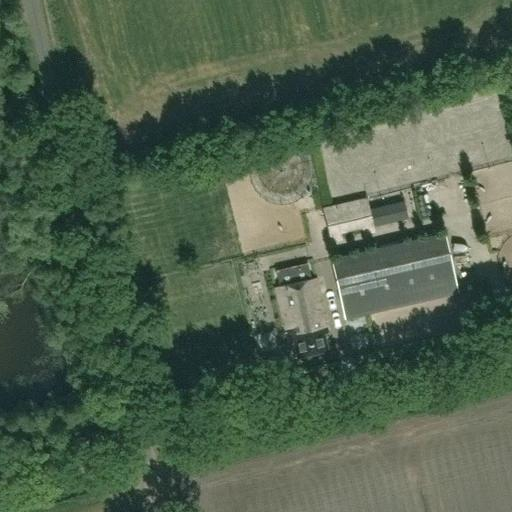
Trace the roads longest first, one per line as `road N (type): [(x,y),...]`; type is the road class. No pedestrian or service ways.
road 1 (unclassified): [(142,435),(34,0)]
road 2 (unclassified): [(142,435),(511,341)]
road 3 (unclassified): [(0,469),(142,435)]
